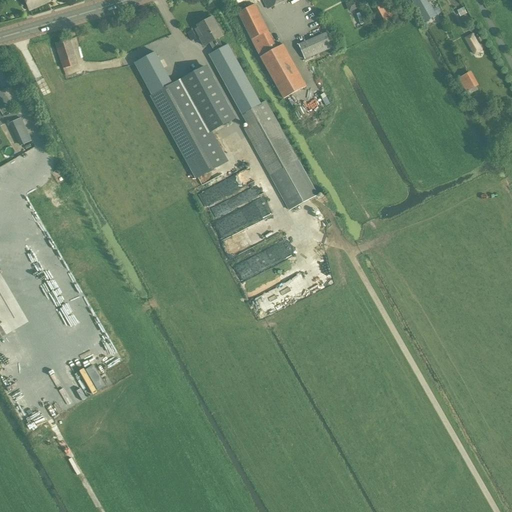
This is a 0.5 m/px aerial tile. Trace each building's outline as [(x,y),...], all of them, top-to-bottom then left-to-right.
[(24,0),(30,11),(48,3),(47,1),(48,0),(24,0)] [(286,0),(262,0),(267,9),(286,0)] [(429,3),(433,0),(412,0),(425,22),(436,16),(429,3)] [(245,129),(270,176),(290,211),(318,196),(298,160),(266,102),(261,105),(228,45),(223,47),(218,39),(223,36),(213,17),(197,26),(204,37),(200,39),(204,46),(210,43),(215,52),(210,55),(249,126),(245,129)] [(334,47),(328,33),(298,46),(305,60),(334,47)] [(473,33),(465,38),(474,55),(482,51),(479,44),(483,41),(479,34),(475,36),(473,33)] [(63,69),(77,65),(69,39),(55,44),(63,69)] [(283,44),(281,45),(262,56),(285,98),(307,86),(283,44)] [(199,178),(226,163),(210,133),(181,80),(173,84),(155,52),(135,63),(199,178)] [(205,66),(181,80),(210,133),(235,120),(205,66)] [(471,72),(458,79),(465,93),(479,86),(471,72)]
